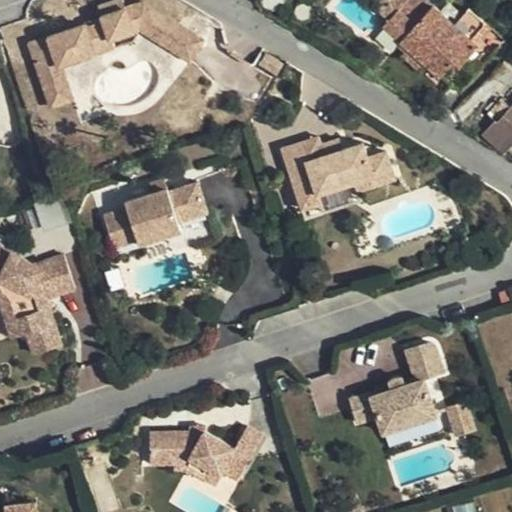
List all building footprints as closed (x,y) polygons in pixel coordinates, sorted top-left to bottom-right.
[(127,0),(108,6),(112,18),(134,11),(130,0),(127,0)] [(384,25),(409,48),(428,64),(441,76),(457,60),(461,64),(484,39),(479,33),(488,23),(469,6),(455,20),(432,0),(423,0),(409,14),(400,7),(384,25)] [(409,14),(423,0),(395,0),(394,1),(400,7),(409,14)] [(300,17),(303,19),(306,19),(309,18),(311,16),(312,13),(313,10),(312,8),(311,6),(310,4),(307,3),(304,2),(302,2),(299,4),(297,6),(297,8),(296,11),(297,15),(300,17)] [(134,11),(112,18),(35,44),(56,104),(77,99),(66,64),(64,59),(81,52),(83,58),(119,46),(119,39),(146,29),(197,61),(211,38),(152,5),(134,11)] [(420,72),(428,64),(409,48),(402,55),(420,72)] [(66,64),(83,58),(81,52),(64,59),(66,64)] [(511,104),(511,105),(503,97),(489,112),(495,118),(483,132),(506,152),(511,146),(511,104)] [(321,135),(314,137),(321,153),(346,144),(344,137),(324,144),(321,135)] [(366,137),(346,144),(321,153),(314,137),(285,146),(307,207),(327,200),(323,188),(396,162),(390,143),(370,148),(366,137)] [(399,171),(396,162),(323,188),(327,200),(307,207),(310,216),(365,197),(362,185),(399,171)] [(156,182),(159,193),(176,189),(173,177),(156,182)] [(138,222),(143,236),(145,243),(186,231),(183,220),(212,211),(203,181),(176,189),(159,193),(132,201),(133,206),(110,213),(114,228),(138,222)] [(38,221),(61,217),(58,201),(36,205),(38,221)] [(118,242),(143,236),(138,222),(114,228),(118,242)] [(0,242),(0,271),(10,277),(8,285),(10,291),(19,297),(32,334),(41,331),(48,351),(67,343),(55,310),(57,304),(51,301),(53,296),(50,285),(56,283),(59,294),(80,285),(69,254),(42,263),(0,242)] [(18,338),(32,334),(19,297),(10,291),(8,285),(10,277),(0,271),(0,292),(4,298),(18,338)] [(53,296),(59,294),(56,283),(50,285),(53,296)] [(39,353),(48,351),(41,331),(32,334),(39,353)] [(359,398),(367,422),(388,416),(394,431),(446,415),(434,381),(453,374),(444,346),(441,342),(439,341),(437,341),(416,347),(425,376),(413,380),(412,378),(410,377),(408,377),(404,378),(400,379),(399,381),(399,384),(400,389),(392,392),(390,388),(359,398)] [(466,402),(445,409),(454,437),(475,430),(466,402)] [(211,425),(198,426),(199,430),(198,436),(212,435),(211,430),(211,425)] [(159,432),(159,463),(185,462),(185,458),(198,458),(227,473),(228,470),(244,478),(269,435),(254,427),(242,446),(211,430),(212,435),(198,436),(199,430),(159,432)] [(198,458),(185,458),(185,462),(185,466),(195,466),(221,482),(227,473),(198,458)] [(35,511),(36,511),(33,494),(7,497),(7,511),(35,511)]
